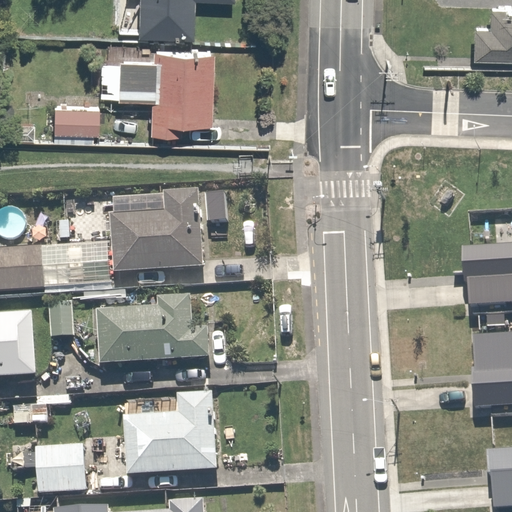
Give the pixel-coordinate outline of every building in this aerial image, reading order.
[(139,0),(139,38),(197,39),(197,0),(139,0)] [(511,59),(511,3),(493,1),(492,25),(475,25),(473,58),(511,59)] [(216,124),(217,53),(158,52),(157,133),(184,133),(184,123),(216,124)] [(99,102),(46,102),(46,130),(99,130),(99,102)] [(210,273),(205,195),(169,198),(170,215),(114,218),(119,280),(210,273)] [(77,242),(40,245),(0,246),(0,290),(42,288),(41,265),(78,263),(77,242)] [(471,309),(511,305),(511,246),(464,250),(466,286),(469,285),(471,309)] [(100,312),(103,367),(216,362),(214,331),(198,332),(197,298),(163,300),(163,309),(100,312)] [(32,303),(0,304),(0,372),(36,370),(32,303)] [(476,410),(511,407),(511,335),(474,338),(477,370),(473,371),(476,410)] [(224,476),(218,395),(181,398),(183,419),(129,423),(133,483),(224,476)] [(86,443),(36,444),(37,490),(87,489),(86,443)] [(511,451),(489,453),(491,477),(494,477),(496,511),(511,510),(511,451)]
